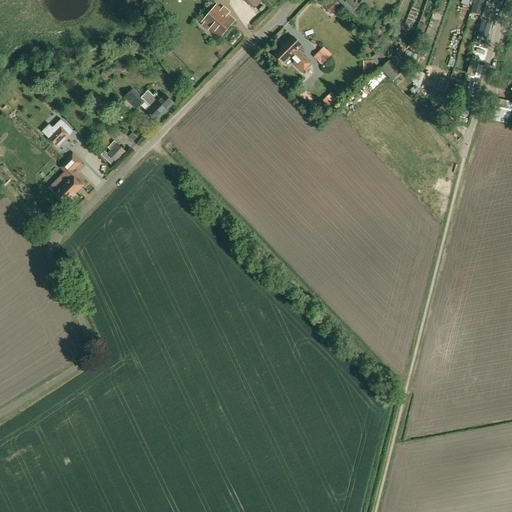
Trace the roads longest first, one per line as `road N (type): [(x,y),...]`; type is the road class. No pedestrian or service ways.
road 1 (residential): [(295,0),(53,241),(48,259),(88,348),(74,368),(0,415)]
road 2 (track): [(163,132),(407,381)]
road 3 (residential): [(464,155),(511,0)]
